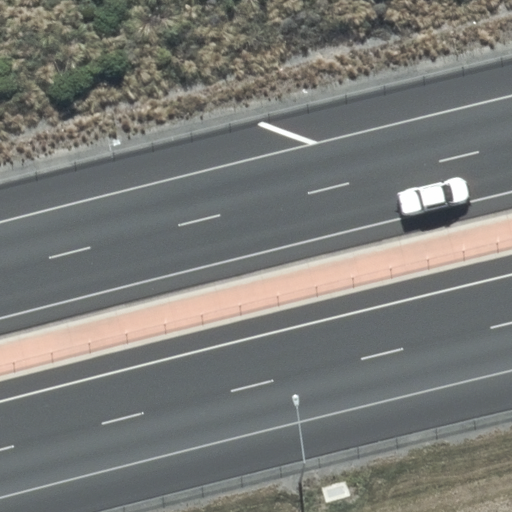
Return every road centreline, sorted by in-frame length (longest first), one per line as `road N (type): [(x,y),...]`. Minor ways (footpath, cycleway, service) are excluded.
road 1 (motorway): [(511,318),(0,450)]
road 2 (motorway): [(0,269),(511,141)]
